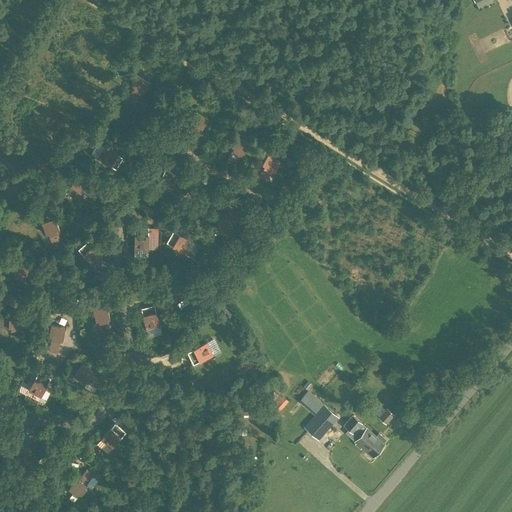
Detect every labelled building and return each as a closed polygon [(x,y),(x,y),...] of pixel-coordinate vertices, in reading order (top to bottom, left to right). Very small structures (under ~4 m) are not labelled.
[(143,94),(150,82),(138,74),(132,84),(134,86),(127,98),(135,103),(140,93),(143,94)] [(201,130),(209,118),(196,110),(190,120),(192,122),(185,134),(193,138),(198,129),(201,130)] [(242,155),(250,142),(237,135),(232,145),(234,146),(227,159),(234,163),(240,154),(242,155)] [(116,168),(123,156),(105,145),(98,157),(116,168)] [(275,171),(281,161),(268,153),(261,166),(263,167),(257,177),(265,182),(272,169),(275,171)] [(168,193),(178,174),(166,167),(156,186),(168,193)] [(94,197),(99,189),(89,183),(91,181),(78,173),(71,185),(81,191),(82,189),(94,197)] [(231,224),(238,212),(230,207),(224,217),(222,216),(215,228),(227,236),(233,226),(231,224)] [(62,242),(58,232),(60,231),(55,217),(42,222),(46,233),(48,232),(53,246),(62,242)] [(148,248),(149,226),(135,226),(134,248),(148,248)] [(185,252),(192,240),(174,229),(167,242),(185,252)] [(92,264),(103,255),(89,239),(78,248),(92,264)] [(235,256),(241,252),(238,247),(232,251),(235,256)] [(35,280),(39,272),(27,265),(28,262),(19,256),(11,269),(24,276),(25,274),(35,280)] [(177,302),(188,293),(174,277),(163,285),(177,302)] [(146,328),(160,325),(155,304),(141,307),(146,328)] [(110,320),(107,305),(93,309),(96,320),(98,319),(102,333),(110,331),(108,320),(110,320)] [(22,330),(23,315),(8,314),(8,317),(0,316),(0,325),(11,326),(11,329),(22,330)] [(62,341),(65,327),(51,324),(49,336),(51,336),(49,350),(58,352),(60,341),(62,341)] [(193,363),(213,354),(207,341),(187,350),(193,363)] [(59,365),(50,360),(46,368),(54,373),(59,365)] [(103,380),(93,373),(95,371),(82,363),(74,375),(84,382),(86,379),(98,387),(103,380)] [(41,396),(51,377),(38,370),(28,389),(41,396)] [(306,382),(303,386),(308,390),(311,386),(306,382)] [(308,390),(298,401),(299,401),(303,405),(313,394),(308,390)] [(278,412),(288,401),(282,396),(272,407),(278,412)] [(338,417),(323,404),(303,427),(318,440),(338,417)] [(386,424),(394,415),(386,408),(377,417),(386,424)] [(246,434),(247,410),(234,410),(233,434),(246,434)] [(352,415),(343,425),(357,437),(354,441),(353,441),(355,443),(354,444),(360,449),(361,448),(372,458),(374,456),(375,457),(379,452),(378,451),(385,443),(383,442),(386,439),(378,432),(376,435),(366,426),(366,427),(352,415)] [(112,447),(126,431),(115,422),(101,438),(112,447)] [(243,450),(244,436),(234,435),(233,450),(243,450)] [(85,485),(94,474),(87,468),(79,477),(77,476),(68,487),(79,496),(87,487),(85,485)]
